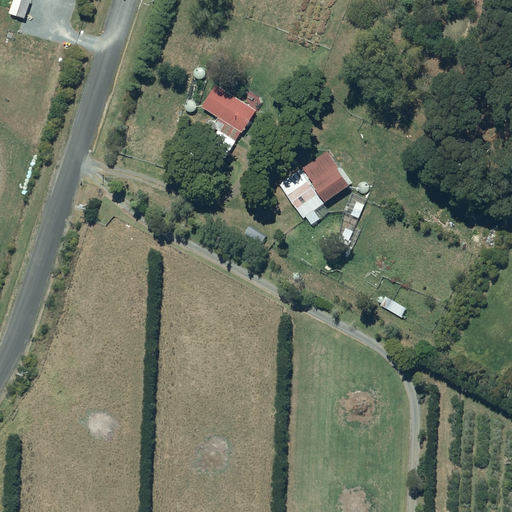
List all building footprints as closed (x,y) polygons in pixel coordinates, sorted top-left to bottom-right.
[(241,99),(217,84),(203,107),(220,118),(217,122),(212,119),(209,124),(238,142),(266,99),(248,88),(241,99)] [(305,167),(328,203),(353,186),(331,151),(305,167)] [(328,203),(305,167),(280,183),(303,220),(308,217),(313,226),(324,219),(318,209),(328,203)] [(368,197),(354,192),(347,211),(362,216),(368,197)] [(408,308),(389,296),(383,306),(402,317),(408,308)]
